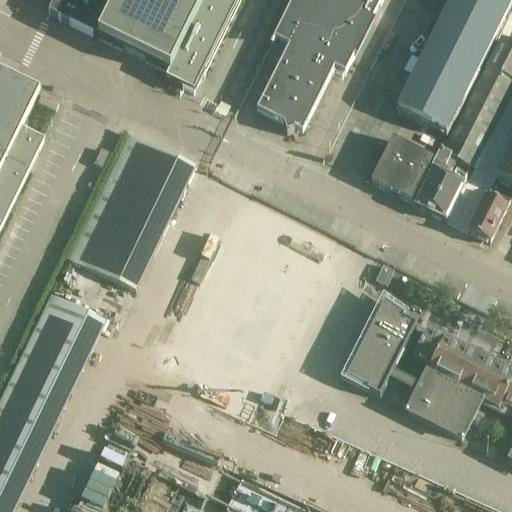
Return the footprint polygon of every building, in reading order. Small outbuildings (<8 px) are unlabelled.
[(92,39),(111,0),(57,0),(48,18),(92,39)] [(119,0),(98,42),(169,77),(166,84),(195,98),(242,3),(243,0),(119,0)] [(289,51),(257,115),(283,129),(286,139),(296,135),(302,138),(305,133),(334,74),(345,79),(354,61),(357,63),(376,25),(373,24),(384,0),(295,0),(274,44),(289,51)] [(511,0),(453,0),(396,116),(446,142),(511,8),(511,0)] [(511,94),(511,48),(500,42),(448,145),(445,144),(431,175),(432,176),(415,211),(445,226),(464,188),(448,181),(456,165),(472,173),(511,94)] [(0,230),(45,138),(21,127),(39,90),(0,71),(0,230)] [(131,139),(70,264),(134,295),(195,170),(131,139)] [(432,164),(392,144),(371,187),(390,197),(390,198),(398,203),(399,201),(411,207),(432,164)] [(511,149),(495,183),(511,191),(511,149)] [(94,169),(104,174),(111,158),(101,153),(94,169)] [(509,206),(488,196),(468,237),(490,248),(507,212),(509,206)] [(296,245),(225,394),(258,410),(330,261),(296,245)] [(394,275),(383,270),(375,285),(386,290),(394,275)] [(51,297),(0,402),(0,511),(14,511),(106,324),(51,297)] [(403,323),(404,320),(384,308),(347,382),(369,394),(368,396),(379,402),(416,330),(403,323)] [(502,373),(427,335),(413,362),(427,369),(424,375),(428,377),(408,416),(461,443),(481,404),(498,413),(501,407),(511,412),(511,377),(511,375),(511,373),(504,369),(502,373)] [(319,344),(305,374),(322,382),(337,352),(319,344)]
